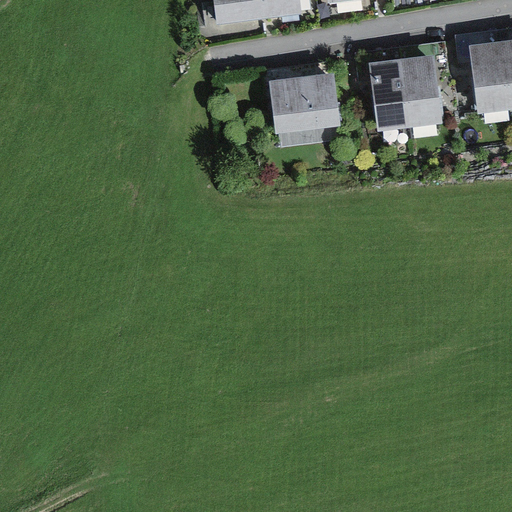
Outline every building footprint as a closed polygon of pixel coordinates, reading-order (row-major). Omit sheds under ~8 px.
[(217,0),(220,22),(258,17),(256,0),(217,0)] [(256,0),(258,17),(297,12),(295,0),(256,0)] [(510,105),(511,104),(511,47),(503,48),(510,105)] [(480,109),(510,105),(503,48),(473,52),(480,109)] [(410,123),(439,119),(432,63),(402,66),(410,123)] [(380,127),(410,123),(402,66),(372,70),(380,127)] [(274,86),(279,131),(337,124),(331,79),(274,86)]
